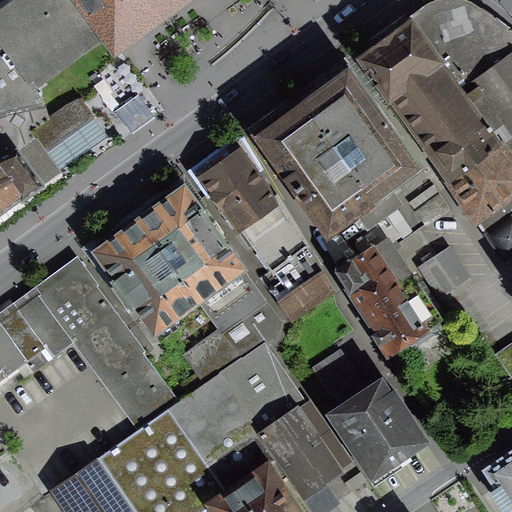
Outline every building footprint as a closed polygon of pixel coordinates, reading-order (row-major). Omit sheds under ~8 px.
[(9,0),(0,7),(0,32),(41,88),(100,45),(112,61),(114,63),(199,0),(9,0)] [(511,33),(503,27),(494,20),(485,14),(476,8),(472,5),(468,3),(464,2),(454,2),(447,1),(439,2),(432,4),(425,8),(409,20),(498,146),(447,180),(509,264),(511,261),(511,33)] [(498,146),(409,20),(357,58),(447,180),(498,146)] [(0,117),(46,105),(41,88),(0,32),(0,117)] [(297,105),(384,225),(401,213),(402,212),(392,200),(427,175),(349,68),(297,105)] [(138,94),(115,111),(132,134),(156,117),(138,94)] [(0,218),(20,204),(23,207),(45,191),(43,188),(61,174),(63,178),(110,144),(111,143),(80,99),(79,99),(65,106),(50,117),(46,105),(0,117),(0,218)] [(367,238),(384,225),(297,105),(250,140),(327,247),(357,225),(367,238)] [(238,238),(241,236),(268,273),(260,279),(294,325),(335,295),(309,249),(280,208),(286,204),(244,147),(197,181),(238,238)] [(131,215),(191,295),(239,261),(202,209),(206,207),(184,177),(131,215)] [(450,207),(440,193),(414,211),(424,226),(450,207)] [(417,286),(392,247),(414,232),(401,213),(384,225),(367,238),(357,225),(327,247),(340,266),(342,270),(337,273),(333,276),(389,362),(450,323),(423,282),(417,286)] [(151,345),(201,309),(191,295),(131,215),(82,250),(151,345)] [(450,247),(418,268),(439,300),(470,279),(450,247)] [(137,432),(178,403),(143,354),(144,354),(97,288),(98,287),(78,258),(33,290),(74,344),(137,432)] [(239,261),(191,295),(201,309),(216,331),(239,360),(279,333),(282,324),(248,276),(249,275),(239,261)] [(74,344),(33,290),(14,304),(54,359),(74,344)] [(54,359),(14,304),(0,313),(0,326),(34,373),(54,359)] [(34,373),(0,326),(0,367),(7,377),(18,370),(25,380),(34,373)] [(214,377),(239,360),(216,331),(182,356),(203,386),(214,377)] [(214,377),(258,438),(299,409),(306,404),(287,376),(291,373),(271,346),(276,343),(279,333),(239,360),(214,377)] [(511,378),(511,345),(496,356),(511,378)] [(369,391),(340,349),(312,368),(341,410),(325,421),(372,489),(432,449),(393,392),(390,394),(382,382),(369,391)] [(200,511),(274,462),(258,438),(214,377),(203,386),(178,403),(137,432),(94,463),(129,511),(200,511)] [(299,409),(258,438),(274,462),(286,478),(310,511),(330,511),(339,506),(327,488),(340,479),(321,453),(327,449),(299,409)] [(511,441),(480,464),(492,481),(488,484),(499,499),(503,497),(511,510),(511,441)] [(286,478),(274,462),(200,511),(301,511),(281,482),(286,478)] [(129,511),(94,463),(49,496),(60,511),(129,511)]
